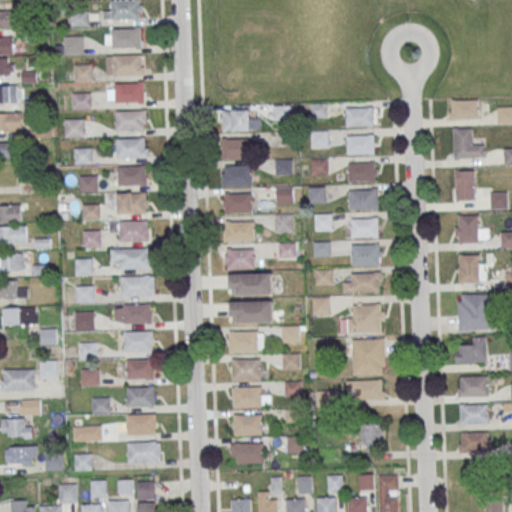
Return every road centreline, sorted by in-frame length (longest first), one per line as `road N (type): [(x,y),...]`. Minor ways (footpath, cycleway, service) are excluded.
road 1 (residential): [(198,511),(177,0)]
road 2 (residential): [(425,511),(410,51)]
